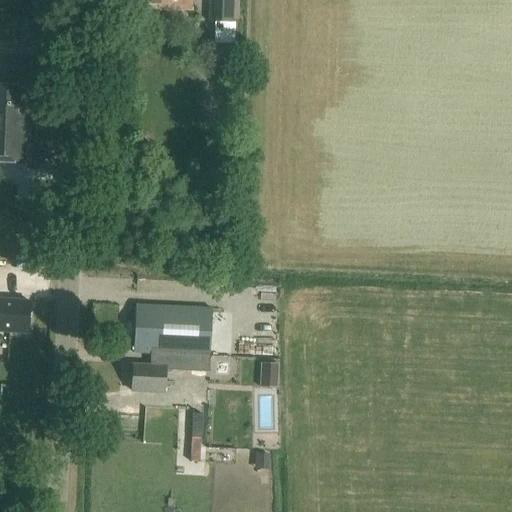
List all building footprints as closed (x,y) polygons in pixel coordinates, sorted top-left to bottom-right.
[(124,0),(125,9),(191,10),(190,0),(124,0)] [(210,0),(210,23),(214,23),(214,44),(233,44),(233,22),(239,23),(239,0),(210,0)] [(0,162),(23,163),(26,104),(19,104),(19,86),(0,85),(0,162)] [(0,299),(0,332),(28,334),(30,301),(0,299)] [(208,374),(212,311),(136,306),(133,354),(150,355),(149,366),(130,365),(129,391),(163,394),(164,371),(208,374)] [(223,415),(182,416),(182,448),(224,447),(223,415)] [(240,421),(225,420),(224,448),(239,448),(240,421)]
